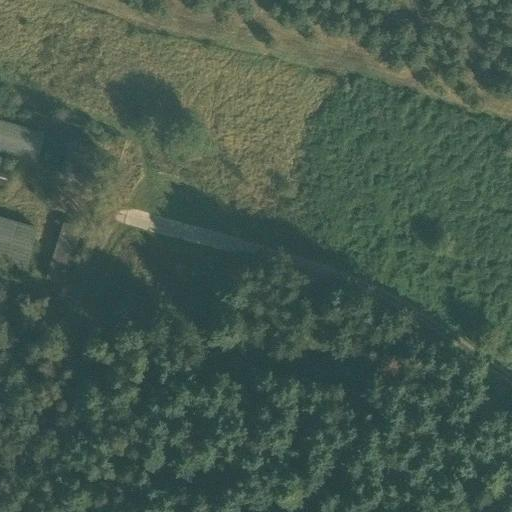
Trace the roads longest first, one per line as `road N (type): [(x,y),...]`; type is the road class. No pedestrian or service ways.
road 1 (track): [(511,381),(363,289),(109,209),(75,366),(0,466)]
road 2 (track): [(0,76),(163,149),(221,219),(233,248)]
